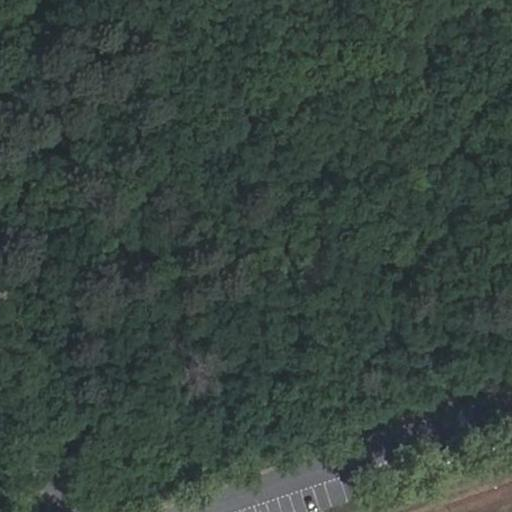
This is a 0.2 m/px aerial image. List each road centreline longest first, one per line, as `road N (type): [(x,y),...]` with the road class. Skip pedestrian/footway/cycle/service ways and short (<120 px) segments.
road 1 (unclassified): [(511,416),(201,511)]
road 2 (unclassified): [(58,511),(0,342)]
